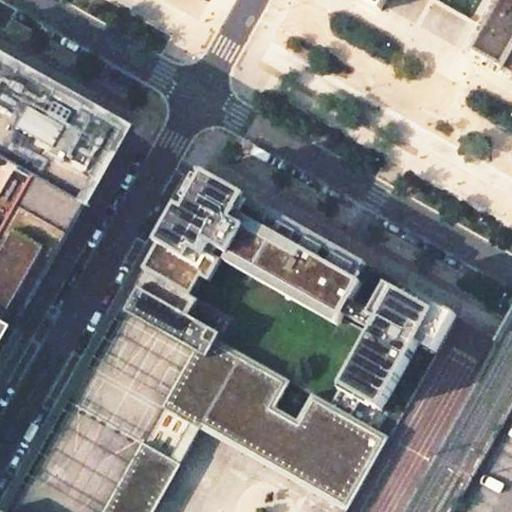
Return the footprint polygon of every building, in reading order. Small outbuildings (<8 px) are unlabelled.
[(367,0),(389,12),(396,0),(367,0)] [(511,0),(475,0),(444,53),(484,75),(511,90),(511,0)] [(0,322),(21,334),(135,134),(81,103),(75,113),(54,100),(59,91),(0,57),(0,157),(38,179),(0,244),(0,322)] [(362,262),(200,170),(171,223),(177,226),(171,236),(165,232),(144,270),(148,272),(192,297),(204,274),(205,275),(219,250),(231,256),(286,287),(289,280),(336,307),(346,290),(362,262)] [(154,511),(205,424),(350,506),(370,472),(366,470),(379,448),(383,450),(389,438),(351,416),(331,405),(313,394),(298,421),(275,408),(290,382),(218,341),(221,335),(213,331),(191,318),(200,302),(192,297),(148,272),(138,289),(12,511),(154,511)] [(342,319),(355,296),(346,290),(336,307),(289,280),(286,287),(318,305),(342,319)] [(381,411),(419,344),(437,354),(458,316),(400,283),(371,334),(331,405),(351,416),(361,399),(381,411)] [(0,371),(21,334),(0,322),(0,371)]
